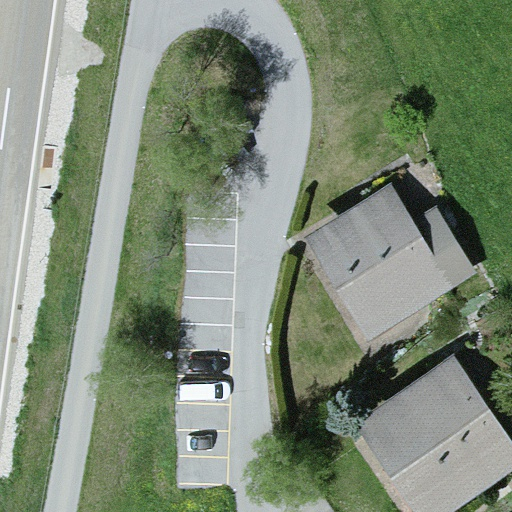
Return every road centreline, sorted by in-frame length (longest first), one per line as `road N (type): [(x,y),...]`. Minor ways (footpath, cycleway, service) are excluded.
road 1 (residential): [(231,0),(262,27),(288,85),(249,320),(259,511)]
road 2 (unclassified): [(57,511),(149,0)]
